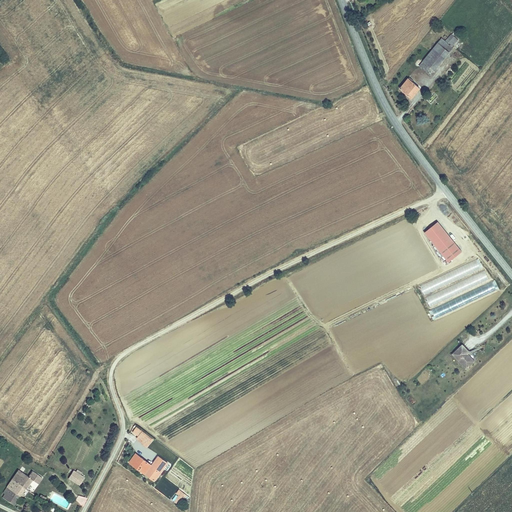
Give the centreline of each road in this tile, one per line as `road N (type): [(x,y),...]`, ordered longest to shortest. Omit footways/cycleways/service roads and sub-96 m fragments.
road 1 (track): [(82,511),(121,435),(110,381),(117,359),(279,269),(446,191)]
road 2 (tertiary): [(341,0),(387,110),(511,275)]
